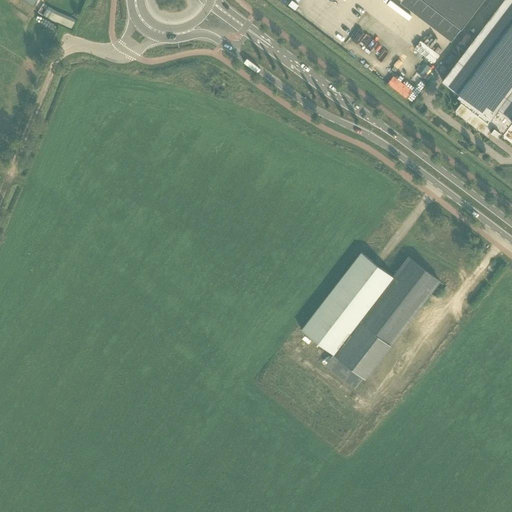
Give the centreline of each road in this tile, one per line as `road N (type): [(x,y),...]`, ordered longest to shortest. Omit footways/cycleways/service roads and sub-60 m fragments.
road 1 (secondary): [(152,35),(214,38),(314,111),(385,145),(511,242)]
road 2 (secondary): [(511,224),(273,48)]
road 3 (track): [(60,51),(0,201)]
